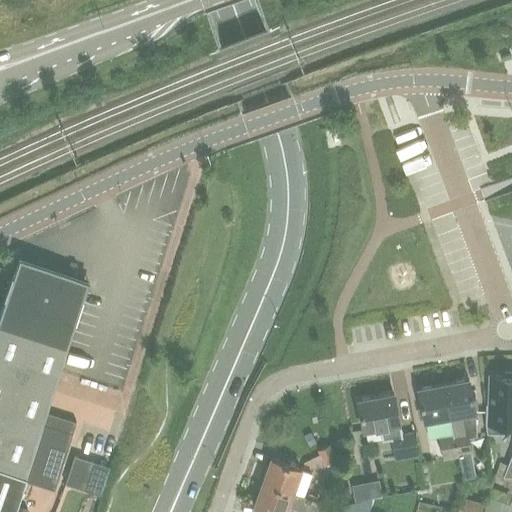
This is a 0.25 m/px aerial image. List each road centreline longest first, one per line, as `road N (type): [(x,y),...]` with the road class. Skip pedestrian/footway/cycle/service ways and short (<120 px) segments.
road 1 (secondary): [(171,511),(254,321),(286,224),(275,134),(227,0)]
road 2 (tertiary): [(0,232),(294,108),(356,87),(425,81)]
road 3 (residential): [(510,334),(273,383),(250,412),(214,511)]
road 4 (residential): [(510,334),(425,81)]
road 5 (primary): [(64,47),(188,0)]
